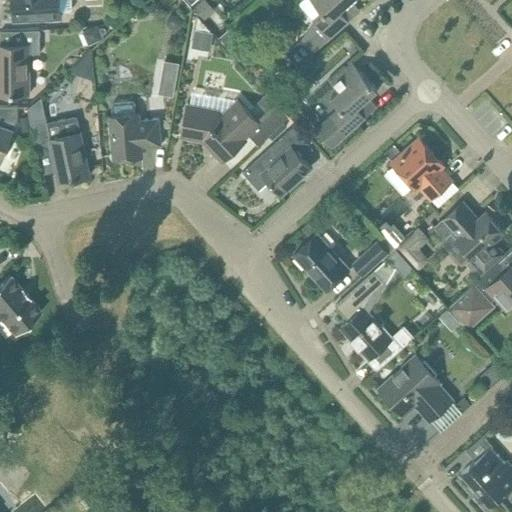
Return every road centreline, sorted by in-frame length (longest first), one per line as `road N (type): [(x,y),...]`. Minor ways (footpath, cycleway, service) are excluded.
road 1 (residential): [(448,511),(314,362),(244,260),(183,198),(157,189),(48,218)]
road 2 (unclassified): [(511,173),(399,43),(399,29),(429,0)]
